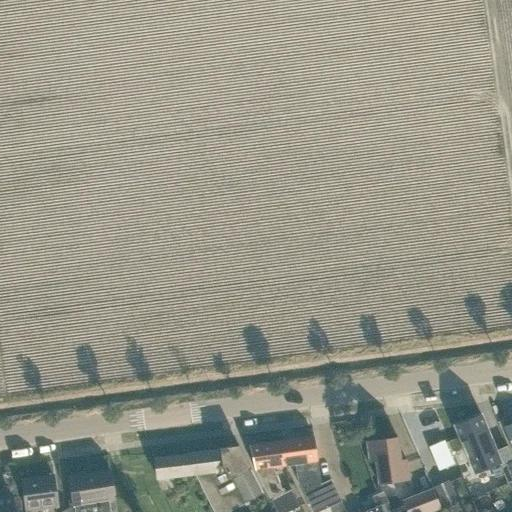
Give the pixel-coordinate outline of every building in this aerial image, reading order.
[(481,414),(454,425),(474,473),(490,466),(494,476),(503,473),(507,483),(511,480),(511,458),(507,446),(496,450),(481,414)] [(511,422),(503,426),(511,447),(511,422)] [(314,435),(282,440),(285,465),(295,464),(298,481),(299,482),(313,511),(318,511),(341,501),(330,479),(320,484),(314,435)] [(400,460),(397,438),(366,442),(369,461),(375,460),(378,483),(409,479),(406,459),(400,460)] [(285,465),(282,440),(249,444),(249,446),(255,469),(276,511),(286,511),(299,506),(291,490),(283,493),(273,467),(285,465)] [(443,440),(429,446),(438,470),(453,464),(443,440)] [(238,446),(188,453),(198,472),(194,474),(212,511),(223,511),(261,494),(238,446)] [(461,451),(454,454),(457,462),(465,459),(461,451)] [(188,453),(153,457),(155,479),(194,474),(198,472),(188,453)] [(68,477),(72,503),(74,511),(116,511),(109,471),(68,477)] [(53,474),(22,478),(26,509),(57,505),(53,474)] [(448,479),(434,486),(444,509),(458,503),(448,479)] [(406,511),(429,511),(440,508),(433,488),(402,500),(406,511)] [(0,511),(13,511),(11,496),(0,497),(0,511)]
